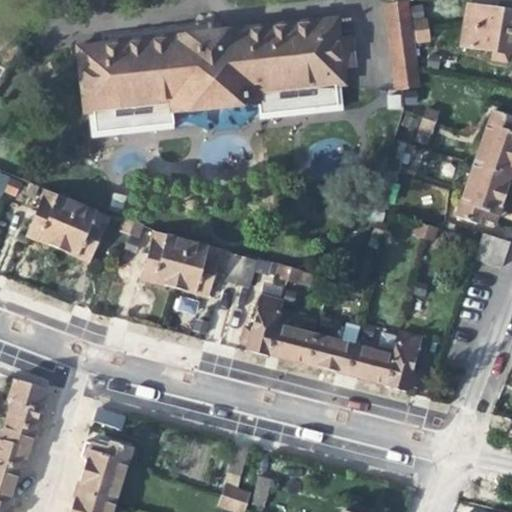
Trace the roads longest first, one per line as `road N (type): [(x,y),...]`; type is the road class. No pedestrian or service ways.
road 1 (residential): [(74,348),(440,448)]
road 2 (residential): [(511,265),(440,448)]
road 3 (residential): [(27,511),(74,348)]
